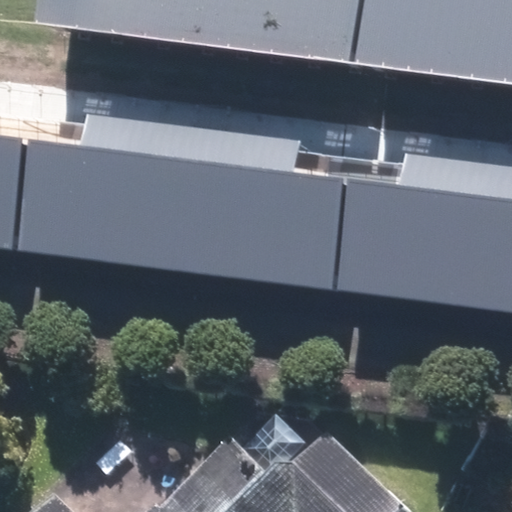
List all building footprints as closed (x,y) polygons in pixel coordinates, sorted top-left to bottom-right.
[(0,0),(0,17),(38,22),(39,0),(0,0)] [(39,0),(38,22),(352,62),(360,0),(39,0)] [(389,67),(511,83),(511,0),(360,0),(352,62),(389,67)] [(511,83),(389,67),(385,106),(511,121),(511,83)] [(296,159),(298,141),(85,113),(83,133),(81,146),(294,175),(296,159)] [(0,244),(16,246),(26,139),(0,136),(0,244)] [(329,291),(343,181),(294,175),(81,146),(26,139),(16,246),(329,291)] [(401,174),(398,188),(511,201),(511,167),(406,154),(401,174)] [(511,313),(511,201),(398,188),(343,181),(329,291),(511,313)] [(84,511),(68,496),(53,511),(413,511),(416,509),(340,434),(294,480),(242,431),(165,511),(84,511)]
